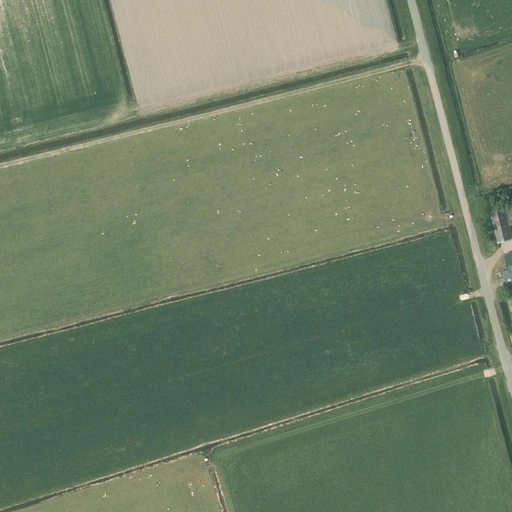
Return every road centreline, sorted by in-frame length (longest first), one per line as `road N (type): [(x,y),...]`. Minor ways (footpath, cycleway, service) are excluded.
road 1 (unknown): [(0,166),(423,55)]
road 2 (unclassified): [(511,385),(409,0)]
